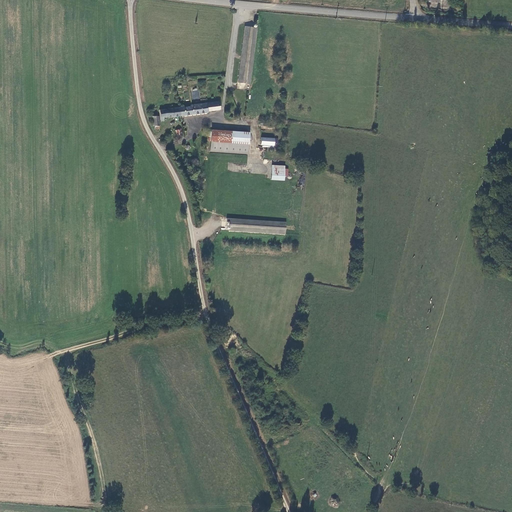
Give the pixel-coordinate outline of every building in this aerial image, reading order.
[(237,83),(250,84),(257,28),(244,26),(237,83)] [(208,111),(220,110),(219,101),(190,104),(190,106),(183,107),(183,106),(177,107),(178,117),(208,113),(208,111)] [(171,117),(178,117),(177,107),(171,108),(170,108),(158,110),(160,122),(164,122),(163,118),(171,117)] [(160,126),(159,116),(151,116),(152,126),(160,126)] [(211,130),(210,131),(210,141),(209,152),(247,154),(249,132),(211,130)] [(274,138),(260,137),(260,145),(274,146),(274,138)] [(284,181),(284,176),(284,169),(285,166),(271,165),(270,180),(284,181)] [(229,222),(228,231),(285,235),(286,222),(226,218),(226,222),(229,222)]
